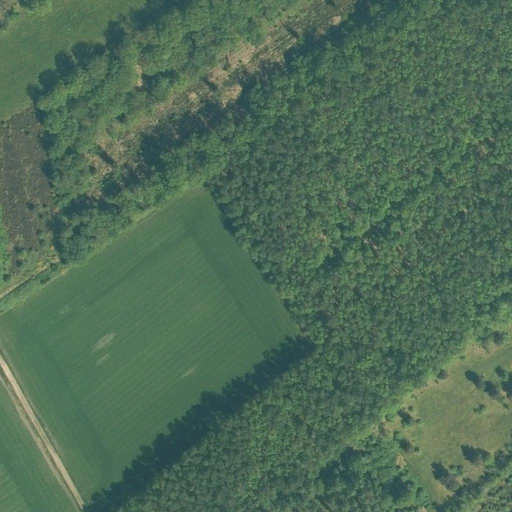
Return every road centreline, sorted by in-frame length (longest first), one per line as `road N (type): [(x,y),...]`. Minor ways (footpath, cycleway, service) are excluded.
road 1 (track): [(0,296),(133,211),(181,165),(324,69),(401,0)]
road 2 (track): [(87,511),(0,359)]
